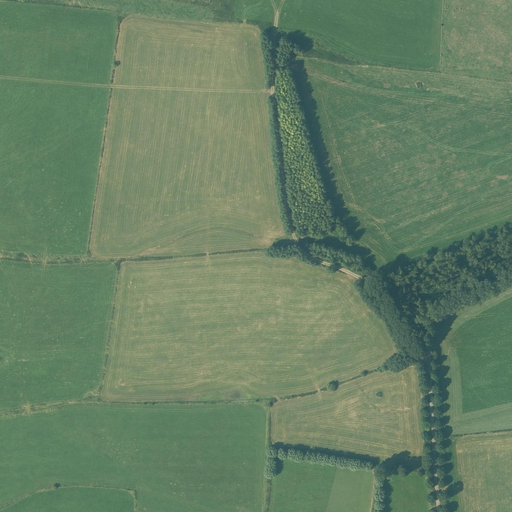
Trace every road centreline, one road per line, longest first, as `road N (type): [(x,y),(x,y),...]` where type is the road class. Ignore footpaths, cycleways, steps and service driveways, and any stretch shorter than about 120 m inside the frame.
road 1 (track): [(427,360),(368,281),(314,257),(291,225),(276,135),(272,0)]
road 2 (track): [(511,276),(449,312),(430,338),(438,511)]
